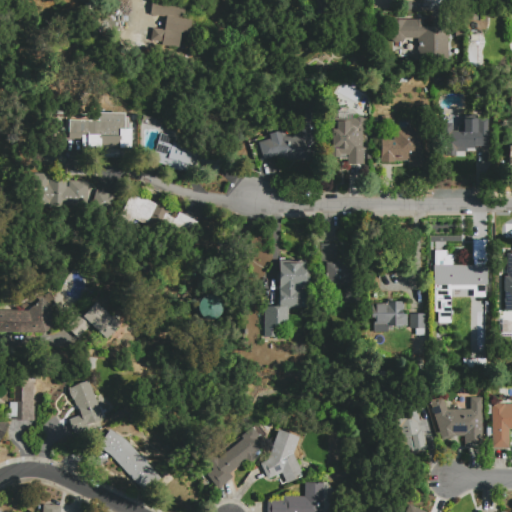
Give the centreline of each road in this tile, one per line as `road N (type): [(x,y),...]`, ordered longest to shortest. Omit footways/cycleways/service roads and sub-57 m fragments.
road 1 (residential): [(511,203),(249,202)]
road 2 (residential): [(0,475),(23,466),(45,470),(128,511)]
